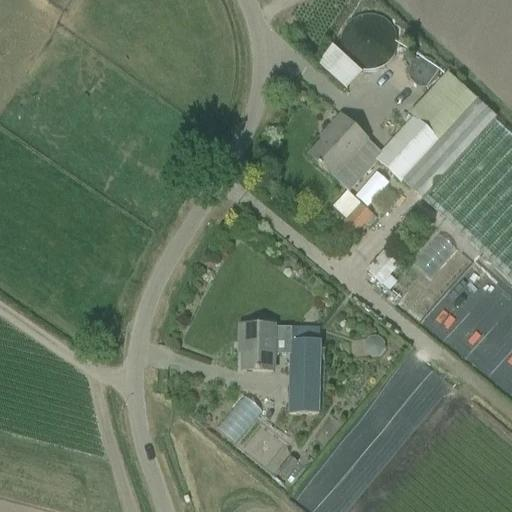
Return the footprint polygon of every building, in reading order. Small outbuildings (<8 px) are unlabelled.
[(343,78),(364,97),(381,78),(361,59),(343,78)] [(328,137),(310,157),(348,192),(375,162),(415,196),(511,284),(511,139),(494,123),(496,120),(452,79),(381,156),(340,118),(326,135),(328,137)] [(372,217),(359,205),(331,235),(345,247),(372,217)] [(393,288),(414,272),(401,255),(380,271),(393,288)] [(274,330),(274,329),(240,328),(239,344),(243,344),(243,374),(273,375),(274,357),(290,357),(289,417),(319,418),(320,344),(292,343),(292,329),(274,330)] [(369,339),(364,346),(365,354),(371,359),(380,358),(385,352),(384,344),(377,338),(369,339)] [(229,431),(253,449),(279,414),(255,396),(229,431)] [(277,474),(285,480),(297,466),(289,459),(277,474)]
